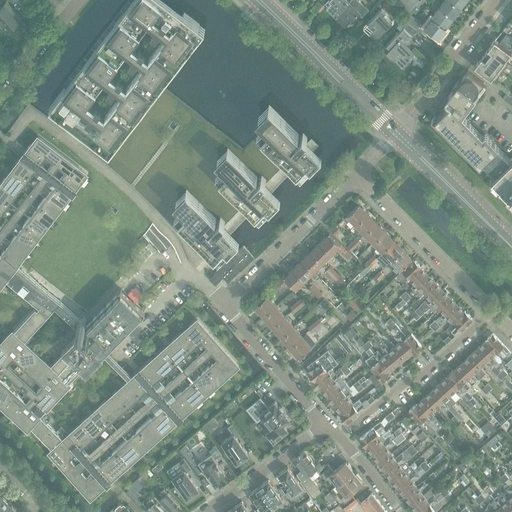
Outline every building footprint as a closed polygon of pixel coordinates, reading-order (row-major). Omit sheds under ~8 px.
[(65,89),(49,108),(71,125),(105,151),(109,154),(117,145),(119,146),(164,89),(161,87),(190,49),(198,40),(205,30),(201,27),(199,26),(184,14),(166,0),(138,0),(83,73),(79,70),(65,88),(65,89)] [(336,15),(349,2),(347,0),(328,0),(325,4),(336,15)] [(348,27),(360,15),(361,17),(368,10),(357,0),(350,0),(349,2),(336,15),(348,27)] [(417,5),(420,1),(418,0),(411,0),(406,6),(404,8),(409,12),(416,4),(417,5)] [(455,18),(462,8),(451,0),(445,0),(440,7),(455,18)] [(451,0),(462,8),(468,0),(451,0)] [(15,24),(21,18),(6,2),(0,8),(0,25),(6,32),(10,28),(14,28),(15,24)] [(447,27),(455,18),(440,7),(433,16),(447,27)] [(378,38),(393,23),(384,15),(387,12),(382,8),(369,22),(374,27),(371,32),(378,38)] [(243,12),(240,14),(247,20),(249,18),(243,12)] [(433,16),(425,26),(418,23),(408,15),(404,20),(406,22),(407,21),(419,30),(418,31),(426,37),(431,30),(440,37),(447,27),(433,16)] [(408,41),(418,31),(419,30),(407,21),(406,22),(402,26),(404,28),(384,48),(396,59),(397,58),(405,66),(413,59),(410,56),(414,53),(404,43),(407,40),(408,41)] [(495,39),(488,48),(504,60),(506,62),(511,53),(511,51),(495,39)] [(488,48),(481,57),(498,69),(501,72),(508,63),(506,62),(504,60),(488,48)] [(414,54),(419,60),(423,56),(418,50),(414,54)] [(481,57),(475,65),(491,78),(495,81),(501,72),(498,69),(481,57)] [(449,106),(435,119),(481,166),(483,164),(494,175),(508,160),(485,137),(483,139),(459,115),(484,82),(467,70),(450,93),(447,97),(446,98),(445,99),(445,100),(445,102),(446,103),(449,106)] [(511,95),(507,92),(502,97),(511,105),(511,103),(511,95)] [(267,126),(257,136),(260,140),(285,164),(286,165),(293,172),(294,173),(297,176),(301,180),(310,170),(322,158),(314,150),(307,143),(306,143),(304,145),(302,144),(303,143),(307,139),(303,135),(298,140),(296,138),(299,136),(273,111),(269,107),(258,118),(262,122),(267,126)] [(82,317),(80,319),(22,269),(16,265),(86,174),(38,137),(0,186),(0,403),(27,428),(30,426),(52,449),(50,452),(91,497),(238,365),(197,320),(132,378),(121,367),(105,349),(143,311),(141,308),(121,289),(102,308),(86,325),(84,324),(87,321),(82,317)] [(225,168),(215,178),(219,182),(244,206),(245,207),(246,209),(251,213),(252,214),(256,218),(259,221),(269,212),(281,200),(272,192),(266,186),(265,185),(263,187),(261,186),(266,181),(262,176),(257,182),(255,180),(258,178),(232,152),(228,149),(217,160),(221,163),(225,168)] [(493,178),(490,181),(497,188),(499,185),(500,185),(499,186),(500,186),(499,186),(500,186),(508,194),(507,194),(508,194),(507,194),(508,195),(508,194),(508,195),(508,194),(509,195),(506,197),(511,203),(511,157),(509,160),(492,177),(492,176),(491,177),(492,177),(491,177),(492,178),(493,178)] [(184,210),(174,220),(178,224),(203,248),(204,249),(210,255),(211,256),(214,260),(218,263),(228,253),(228,254),(239,242),(231,234),(229,232),(224,227),(221,229),(220,228),(225,222),(221,218),(215,224),(214,222),(216,219),(194,197),(191,194),(187,190),(176,202),(180,205),(184,210)] [(356,225),(368,213),(359,204),(347,216),(356,225)] [(362,237),(376,222),(368,213),(356,225),(361,230),(357,234),(361,238),(362,237)] [(373,243),(385,231),(376,222),(362,237),(366,241),(369,238),(373,243)] [(332,231),(336,235),(341,230),(337,226),(332,231)] [(385,231),(373,243),(378,248),(375,251),(379,255),(394,241),(385,231)] [(347,250),(346,251),(329,233),(320,243),(332,255),(338,249),(343,254),(348,259),(352,255),(347,250)] [(139,240),(145,246),(149,242),(143,235),(139,240)] [(349,249),(359,239),(358,238),(348,247),(349,249)] [(349,249),(351,251),(361,241),(359,239),(349,249)] [(391,261),(403,250),(394,241),(379,255),(383,259),(386,256),(391,261)] [(323,263),(332,255),(320,243),(311,251),(323,263)] [(252,255),(243,247),(217,272),(216,271),(214,273),(215,274),(213,276),(215,277),(216,277),(218,279),(217,279),(219,281),(220,280),(221,281),(223,279),(222,277),(223,277),(228,282),(234,276),(254,257),(252,255)] [(396,274),(412,259),(403,250),(391,261),(396,267),(392,270),(396,274)] [(314,272),(323,263),(311,251),(302,260),(317,276),(318,275),(314,272)] [(370,260),(373,264),(378,259),(375,255),(370,260)] [(409,279),(421,266),(414,259),(396,276),(404,285),(410,279),(409,279)] [(315,279),(317,276),(302,260),(293,269),(305,281),(311,275),(315,279)] [(369,268),(373,264),(370,260),(365,265),(366,267),(368,269),(369,268)] [(343,285),(346,282),(331,266),(328,269),(343,285)] [(413,289),(428,274),(422,268),(422,267),(421,266),(409,279),(410,279),(414,284),(412,287),(413,289)] [(370,269),(369,268),(368,269),(366,267),(360,273),(347,286),(349,288),(363,275),(363,276),(370,269)] [(296,289),(305,281),(293,269),(284,277),(296,289)] [(342,287),(343,285),(328,269),(327,270),(337,280),(336,281),(342,287)] [(384,275),(381,271),(373,278),(377,282),(384,275)] [(424,294),(435,282),(428,274),(413,289),(421,296),(424,294)] [(277,284),(281,288),(286,283),(282,279),(277,284)] [(414,317),(443,290),(435,282),(424,294),(429,299),(427,301),(425,300),(420,305),(420,306),(411,315),(414,317)] [(310,287),(320,297),(322,294),(313,284),(310,287)] [(319,297),(320,297),(310,287),(309,287),(319,297)] [(438,308),(450,297),(443,290),(414,317),(416,320),(430,307),(434,312),(438,308)] [(263,316),(276,305),(268,295),(255,306),(263,316)] [(442,319),(457,304),(450,297),(438,308),(443,313),(440,317),(442,319)] [(355,298),(349,304),(356,311),(357,311),(358,312),(364,307),(355,298)] [(301,299),(290,308),(294,312),(305,303),(301,299)] [(454,322),(464,311),(457,304),(442,319),(444,320),(447,317),(453,323),(453,322),(454,322)] [(272,327),(285,316),(276,305),(263,316),(272,327)] [(352,310),(346,316),(351,320),(356,315),(352,310)] [(464,311),(454,322),(458,327),(457,328),(456,327),(452,331),(455,335),(473,318),(465,311),(464,312),(464,311)] [(281,337),(294,326),(285,316),(272,327),(281,337)] [(312,333),(322,324),(319,320),(308,329),(312,333)] [(393,320),(390,323),(397,333),(403,339),(413,351),(413,352),(421,345),(411,333),(406,337),(405,336),(405,335),(401,330),(397,325),(393,320)] [(390,323),(386,326),(390,331),(394,335),(397,333),(390,323)] [(290,347),(303,336),(294,326),(281,337),(290,347)] [(345,333),(349,338),(355,333),(352,328),(345,333)] [(340,333),(334,338),(343,349),(349,344),(340,333)] [(394,335),(393,336),(398,341),(399,342),(395,346),(405,358),(413,351),(403,339),(397,333),(394,335)] [(492,333),(485,340),(485,341),(496,352),(497,352),(496,351),(501,347),(502,348),(501,349),(506,354),(510,351),(493,333),(492,333)] [(377,334),(373,336),(387,352),(397,365),(405,358),(395,346),(390,350),(389,349),(389,348),(385,343),(377,334)] [(303,336),(290,347),(299,358),(312,347),(303,336)] [(485,341),(478,348),(504,377),(509,382),(511,379),(511,377),(508,373),(503,369),(504,368),(498,363),(493,357),(492,358),(491,357),(496,352),(485,341)] [(365,343),(362,346),(370,355),(365,359),(371,366),(381,379),(388,372),(389,372),(388,371),(379,359),(373,353),(369,348),(365,343)] [(349,344),(343,349),(347,354),(352,349),(353,349),(349,344)] [(478,348),(470,355),(481,367),(486,362),(487,363),(486,363),(491,368),(501,380),(504,377),(478,348)] [(328,349),(307,365),(311,370),(308,372),(314,380),(315,380),(327,370),(331,367),(332,368),(338,362),(343,359),(340,356),(336,359),(328,349)] [(377,350),(373,353),(379,359),(388,371),(397,365),(387,352),(386,353),(381,357),(380,356),(381,355),(377,350)] [(356,353),(351,357),(355,361),(360,357),(356,353)] [(470,355),(462,362),(479,380),(487,373),(481,367),(470,355)] [(462,362),(455,369),(470,386),(475,381),(477,382),(475,384),(481,390),(482,389),(486,394),(489,391),(485,386),(479,380),(462,362)] [(327,370),(315,380),(321,388),(337,375),(343,371),(348,367),(346,364),(336,372),(332,368),(331,367),(327,370)] [(337,375),(321,388),(328,396),(341,385),(346,381),(342,378),(351,371),(348,367),(343,371),(337,375)] [(453,369),(447,375),(447,376),(463,394),(467,390),(467,389),(470,386),(455,369),(454,368),(453,369)] [(447,376),(440,383),(450,395),(456,401),(460,396),(471,408),(474,405),(469,400),(463,394),(447,376)] [(341,385),(328,396),(334,404),(350,391),(352,389),(350,387),(346,381),(341,385)] [(385,387),(383,385),(380,381),(375,385),(380,391),(385,387)] [(350,391),(334,404),(340,412),(352,402),(353,402),(349,397),(353,394),(354,396),(364,387),(360,383),(355,387),(352,389),(350,391)] [(440,383),(432,390),(448,408),(455,415),(459,420),(463,416),(452,404),(456,401),(450,395),(440,383)] [(432,390),(425,397),(435,409),(436,408),(440,404),(443,408),(445,410),(448,408),(432,390)] [(340,412),(340,413),(347,421),(359,412),(366,407),(375,399),(372,396),(367,400),(365,400),(362,402),(359,399),(354,403),(353,402),(352,402),(340,412)] [(492,410),(494,412),(501,405),(493,396),(490,398),(497,405),(492,410)] [(274,441),(288,429),(283,424),(289,419),(285,413),(286,413),(280,406),(279,406),(275,401),(268,406),(261,397),(247,408),(257,421),(262,417),(272,428),(267,432),(274,441)] [(425,397),(417,404),(444,433),(447,430),(443,425),(437,418),(432,413),(431,414),(430,413),(435,409),(425,397)] [(409,410),(408,411),(419,422),(420,422),(425,417),(426,419),(425,420),(430,425),(441,436),(444,433),(417,404),(416,403),(415,404),(409,410)] [(391,411),(385,417),(388,421),(395,416),(391,411)] [(406,426),(413,421),(407,415),(401,420),(406,426)] [(208,421),(203,425),(203,426),(207,431),(213,427),(208,422),(208,421)] [(386,431),(383,427),(384,426),(381,421),(359,438),(366,447),(366,446),(367,447),(383,434),(386,431)] [(234,434),(223,442),(228,449),(225,451),(230,458),(232,457),(237,463),(249,455),(236,437),(241,433),(234,423),(228,427),(234,434)] [(490,428),(485,432),(489,436),(494,432),(490,428)] [(405,434),(404,433),(407,430),(405,429),(402,431),(397,435),(395,436),(372,454),(379,463),(392,453),(387,447),(389,446),(389,447),(395,443),(401,439),(400,438),(405,434)] [(422,431),(417,435),(422,440),(427,436),(422,431)] [(372,454),(395,436),(393,433),(389,436),(386,438),(383,434),(367,447),(372,454)] [(410,452),(413,455),(421,448),(419,446),(421,444),(420,442),(415,447),(410,451),(410,452)] [(410,451),(415,447),(412,444),(402,453),(401,453),(396,457),(397,457),(396,458),(392,453),(379,463),(385,471),(404,456),(404,457),(410,452),(410,451)] [(178,450),(191,468),(198,463),(185,445),(178,450)] [(206,457),(200,461),(208,473),(206,474),(210,479),(214,479),(215,479),(217,477),(219,478),(224,474),(223,473),(225,472),(215,459),(222,454),(218,449),(217,448),(206,457)] [(304,450),(292,459),(296,464),(297,463),(302,471),(296,475),(312,498),(320,492),(310,479),(320,472),(304,450)] [(407,460),(404,457),(404,456),(385,471),(391,479),(409,465),(406,461),(407,460)] [(188,499),(199,490),(187,472),(192,469),(184,459),(179,462),(183,468),(172,476),(176,483),(174,485),(179,492),(182,490),(188,499)] [(398,487),(417,473),(423,468),(428,463),(425,460),(414,469),(413,470),(409,465),(391,479),(398,487)] [(163,466),(160,462),(156,465),(152,468),(155,473),(163,466)] [(330,467),(321,474),(325,479),(330,475),(338,485),(354,473),(346,462),(333,472),(330,467)] [(305,491),(288,467),(279,474),(290,489),(286,492),(292,500),(305,491)] [(144,485),(145,484),(142,481),(153,472),(149,468),(137,478),(144,485)] [(354,473),(338,485),(346,495),(341,499),(344,503),(353,497),(349,492),(361,483),(354,473)] [(404,495),(417,485),(413,481),(414,480),(415,480),(420,476),(417,473),(398,487),(404,495)] [(511,481),(505,473),(501,476),(506,481),(510,486),(511,487),(511,481)] [(470,482),(463,474),(461,477),(467,484),(470,482)] [(137,490),(144,485),(137,478),(127,487),(129,489),(128,490),(136,498),(137,497),(140,494),(137,490)] [(285,502),(269,480),(260,486),(276,509),(285,502)] [(410,504),(423,494),(419,489),(420,487),(421,488),(426,484),(423,481),(417,485),(404,495),(410,504)] [(494,491),(487,483),(483,486),(490,494),(494,491)] [(445,495),(450,492),(456,487),(453,484),(447,489),(416,511),(434,511),(449,501),(445,495)] [(416,511),(447,489),(444,485),(439,490),(435,494),(431,488),(423,494),(410,504),(416,511)] [(264,511),(271,511),(276,509),(260,486),(251,493),(264,511)] [(159,501),(170,511),(176,511),(181,507),(164,488),(159,493),(163,497),(159,501)] [(143,504),(137,497),(136,498),(128,490),(125,492),(139,507),(143,504)] [(380,511),(385,509),(372,493),(369,495),(366,491),(343,508),(344,510),(345,511),(351,511),(349,509),(360,500),(369,511),(380,511)] [(511,511),(511,503),(508,499),(503,492),(495,499),(505,511),(511,511)] [(0,511),(8,504),(0,495),(0,511)] [(149,511),(163,511),(151,499),(146,503),(150,507),(148,509),(149,511)] [(505,511),(495,499),(487,506),(488,508),(491,511),(505,511)] [(233,507),(236,511),(249,511),(242,501),(233,507)] [(470,511),(466,507),(463,503),(460,506),(463,509),(464,511),(470,511)]
